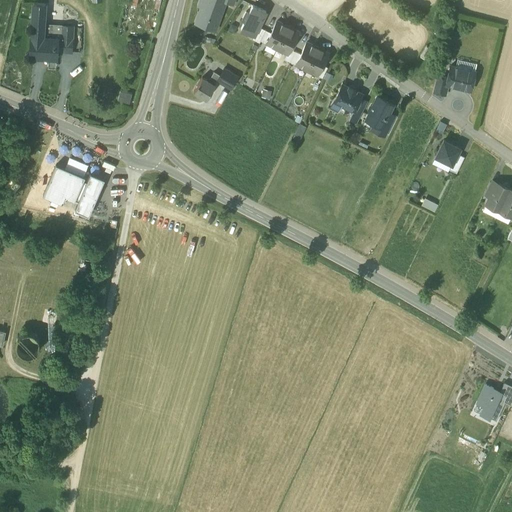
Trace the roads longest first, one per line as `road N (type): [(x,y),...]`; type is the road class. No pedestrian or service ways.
road 1 (tertiary): [(183,173),(511,362)]
road 2 (residential): [(287,0),(511,163)]
